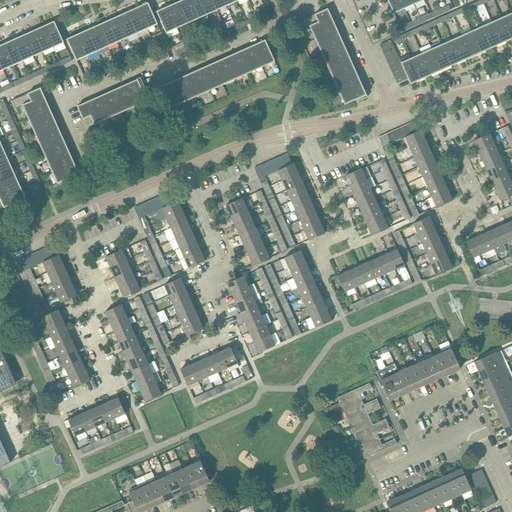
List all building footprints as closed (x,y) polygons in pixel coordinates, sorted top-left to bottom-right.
[(187,24),(197,19),(187,0),(181,0),(177,2),(187,24)] [(187,0),(197,19),(207,15),(200,0),(187,0)] [(200,0),(207,15),(217,10),(212,0),(200,0)] [(212,0),(217,10),(227,6),(224,0),(212,0)] [(400,0),(387,0),(394,13),(404,9),(400,0)] [(400,0),(404,9),(414,4),(412,0),(400,0)] [(167,7),(176,28),(187,24),(177,2),(167,7)] [(147,29),(158,24),(148,3),(138,7),(147,29)] [(137,33),(147,29),(138,7),(128,12),(137,33)] [(167,7),(156,11),(169,38),(179,33),(176,28),(167,7)] [(261,8),(254,12),(256,16),(258,20),(266,17),(265,15),(264,13),(263,13),(261,8)] [(331,17),(328,8),(299,21),(302,30),(310,26),(310,27),(311,26),(314,33),(315,32),(318,38),(315,39),(316,40),(317,39),(320,46),(321,45),(323,51),(321,52),(321,53),(323,52),(326,59),(327,58),(329,64),(327,65),(327,66),(328,65),(331,72),(333,71),(335,77),(333,78),(333,79),(334,78),(337,85),(338,84),(341,90),(338,91),(339,92),(340,91),(343,98),(344,97),(347,103),(344,104),(345,105),(364,96),(364,97),(369,95),(366,91),(362,92),(359,84),(363,82),(361,78),(357,79),(353,71),(357,69),(355,65),(351,66),(347,58),(351,56),(349,52),(345,54),(341,45),(345,43),(343,39),(339,40),(336,32),(340,30),(337,26),(333,28),(329,18),(331,17)] [(127,38),(137,33),(128,12),(117,16),(127,38)] [(449,13),(441,17),(443,22),(451,18),(449,13)] [(511,38),(511,13),(502,18),(511,39),(511,38)] [(107,21),(117,42),(127,38),(117,16),(107,21)] [(441,17),(433,20),(435,25),(443,22),(441,17)] [(502,18),(492,22),(501,43),(511,39),(502,18)] [(44,26),(53,47),(64,43),(54,21),(44,26)] [(107,47),(117,42),(107,21),(97,25),(107,47)] [(429,22),(421,26),(423,31),(431,27),(429,22)] [(492,22),(481,27),(491,48),(501,43),(492,22)] [(402,31),(410,28),(408,23),(400,27),(402,31)] [(87,30),(97,51),(107,47),(97,25),(87,30)] [(43,52),(53,47),(44,26),(34,30),(43,52)] [(421,26),(413,30),(415,34),(423,31),(421,26)] [(481,27),(471,31),(481,52),(491,48),(481,27)] [(33,56),(43,52),(34,30),(24,35),(33,56)] [(87,56),(97,51),(87,30),(77,34),(87,56)] [(409,31),(401,35),(403,40),(411,36),(409,31)] [(471,31),(461,36),(471,57),(481,52),(471,31)] [(154,44),(156,48),(166,43),(161,32),(152,36),(156,43),(154,44)] [(77,34),(67,39),(76,60),(87,56),(77,34)] [(14,39),(23,61),(33,56),(24,35),(14,39)] [(461,36),(451,40),(461,62),(471,57),(461,36)] [(161,86),(161,87),(153,90),(169,127),(178,123),(171,108),(171,107),(177,104),(177,103),(182,100),(183,102),(184,102),(184,101),(190,98),(190,97),(195,94),(196,97),(197,96),(197,95),(203,92),(203,91),(208,89),(209,91),(210,90),(210,89),(216,86),(216,85),(221,83),(222,85),(223,85),(223,83),(229,81),(229,79),(234,77),(235,79),(236,79),(236,78),(242,75),(242,74),(247,71),(248,73),(249,73),(248,72),(255,69),(255,68),(260,65),(261,68),(262,67),(261,66),(268,63),(267,62),(273,60),(274,62),(275,61),(266,42),(267,42),(266,37),(261,40),(263,44),(255,47),(253,43),(248,45),(250,50),(242,53),(240,49),(235,51),(237,55),(229,59),(227,55),(222,57),(224,61),(216,65),(214,61),(209,63),(211,67),(203,71),(201,67),(196,69),(198,73),(190,76),(188,72),(183,74),(185,79),(177,82),(175,78),(170,80),(172,84),(162,89),(161,86)] [(13,65),(23,61),(14,39),(4,44),(13,65)] [(393,45),(390,40),(380,45),(382,50),(393,45)] [(451,40),(441,45),(451,66),(461,62),(451,40)] [(0,45),(0,62),(3,70),(13,65),(4,44),(0,45)] [(132,48),(134,53),(136,57),(144,54),(142,49),(140,50),(138,45),(132,48)] [(395,51),(393,45),(382,50),(384,56),(395,51)] [(441,45),(431,49),(441,71),(451,66),(441,45)] [(431,49),(421,54),(431,75),(441,71),(431,49)] [(384,56),(387,61),(398,56),(395,51),(384,56)] [(120,54),(112,57),(114,62),(116,66),(124,63),(122,58),(120,54)] [(421,54),(411,58),(421,80),(431,75),(421,54)] [(400,62),(398,56),(387,61),(389,67),(400,62)] [(72,61),(70,57),(62,60),(63,65),(72,61)] [(403,67),(405,73),(408,79),(410,84),(421,80),(411,58),(401,63),(403,67)] [(392,72),(403,67),(401,63),(400,62),(389,67),(392,72)] [(405,73),(403,67),(392,72),(394,78),(405,73)] [(397,83),(408,79),(405,73),(394,78),(397,83)] [(85,103),(77,106),(87,127),(94,124),(95,126),(88,130),(92,139),(100,136),(99,133),(95,124),(95,123),(101,120),(101,119),(106,116),(107,118),(108,118),(108,117),(114,114),(114,113),(119,110),(120,113),(121,112),(121,111),(127,108),(127,107),(132,105),(133,107),(134,107),(134,106),(134,105),(140,102),(140,101),(145,99),(146,101),(147,101),(143,91),(142,90),(142,89),(139,82),(140,81),(138,77),(133,79),(134,81),(135,82),(127,86),(126,84),(125,83),(123,83),(120,85),(121,86),(122,88),(114,92),(113,90),(112,88),(110,89),(107,91),(108,92),(109,94),(101,98),(100,96),(99,94),(97,95),(94,96),(95,98),(96,100),(86,105),(85,103)] [(41,87),(12,100),(16,108),(23,105),(22,105),(44,95),(41,87)] [(44,96),(44,95),(22,105),(23,105),(23,106),(24,105),(27,112),(28,111),(31,117),(28,118),(52,108),(50,105),(46,106),(42,97),(44,96)] [(34,124),(36,130),(34,131),(58,121),(56,118),(52,119),(48,111),(52,110),(52,108),(28,118),(29,119),(30,118),(33,125),(34,124)] [(40,144),(63,134),(62,131),(58,132),(54,124),(58,122),(58,121),(34,131),(34,132),(36,131),(38,138),(40,137),(42,143),(40,144)] [(413,122),(408,124),(413,134),(418,131),(413,122)] [(408,124),(403,126),(408,136),(413,134),(408,124)] [(403,126),(398,128),(403,138),(405,137),(408,136),(403,126)] [(398,128),(393,131),(398,141),(403,138),(398,128)] [(413,134),(408,136),(405,137),(409,147),(425,140),(421,130),(418,131),(413,134)] [(393,131),(388,133),(392,143),(398,141),(393,131)] [(388,133),(383,135),(387,145),(392,143),(388,133)] [(45,150),(48,156),(46,157),(69,147),(68,144),(64,145),(60,137),(64,135),(63,134),(40,144),(40,145),(41,144),(44,151),(45,150)] [(494,144),(490,134),(473,141),(478,151),(494,144)] [(383,135),(378,138),(382,147),(387,145),(383,135)] [(409,147),(414,157),(430,150),(425,140),(409,147)] [(498,154),(494,144),(478,151),(482,161),(498,154)] [(51,170),(75,160),(73,157),(69,158),(66,150),(70,148),(69,147),(46,157),(46,158),(47,157),(50,164),(51,163),(54,169),(51,170)] [(384,151),(387,158),(392,155),(389,149),(384,151)] [(430,150),(414,157),(418,167),(434,160),(430,150)] [(286,167),(292,164),(287,153),(282,156),(286,167)] [(503,163),(498,154),(482,161),(487,171),(503,163)] [(395,162),(392,155),(387,158),(390,164),(395,162)] [(286,167),(282,156),(276,158),(281,169),(286,167)] [(0,172),(12,167),(7,157),(0,160),(0,172)] [(275,172),(278,171),(281,169),(276,158),(271,161),(275,172)] [(57,183),(58,184),(77,175),(77,176),(81,174),(79,169),(75,171),(72,163),(76,161),(75,160),(51,170),(52,171),(53,170),(56,177),(57,176),(59,182),(57,183)] [(418,167),(423,177),(439,170),(434,160),(418,167)] [(265,163),(270,174),(275,172),(271,161),(265,163)] [(380,165),(383,171),(388,169),(386,162),(380,165)] [(260,166),(264,177),(270,174),(265,163),(260,166)] [(507,173),(503,163),(487,171),(491,181),(507,173)] [(286,167),(281,169),(278,171),(282,181),(298,174),(294,164),(292,164),(286,167)] [(260,166),(254,168),(259,179),(264,177),(260,166)] [(368,166),(345,176),(350,186),(366,179),(372,176),(368,166)] [(0,184),(16,177),(12,167),(0,172),(0,184)] [(391,175),(388,169),(383,171),(386,177),(391,175)] [(393,171),(396,177),(401,175),(398,169),(393,171)] [(439,170),(423,177),(427,187),(443,180),(439,170)] [(495,190),(511,183),(507,173),(491,181),(495,190)] [(298,174),(282,181),(287,191),(303,184),(298,174)] [(404,181),(401,175),(396,177),(398,184),(404,181)] [(0,196),(21,188),(16,177),(0,184),(0,196)] [(370,189),(366,179),(350,186),(354,196),(370,189)] [(261,183),(264,189),(269,187),(266,180),(261,183)] [(427,187),(431,197),(448,190),(443,180),(427,187)] [(389,184),(392,191),(397,188),(394,182),(389,184)] [(511,195),(511,184),(511,183),(495,190),(500,201),(511,195)] [(303,184),(287,191),(291,201),(307,193),(303,184)] [(272,193),(269,187),(264,189),(266,196),(272,193)] [(0,198),(4,208),(25,198),(21,188),(0,196),(0,198)] [(400,195),(397,188),(392,191),(395,197),(400,195)] [(402,191),(404,197),(410,195),(407,188),(402,191)] [(375,199),(370,189),(354,196),(359,206),(375,199)] [(172,204),(177,201),(173,190),(167,193),(172,204)] [(448,190),(431,197),(436,207),(452,200),(448,190)] [(172,204),(167,193),(162,195),(167,206),(172,204)] [(307,193),(291,201),(295,211),(312,203),(307,193)] [(265,200),(262,194),(257,196),(260,203),(265,200)] [(161,209),(162,208),(167,206),(162,195),(156,198),(161,209)] [(413,201),(410,195),(404,197),(407,203),(413,201)] [(156,198),(151,200),(155,211),(161,209),(156,198)] [(230,216),(247,209),(242,198),(226,206),(230,216)] [(379,208),(375,199),(359,206),(363,216),(379,208)] [(151,200),(145,203),(150,214),(155,211),(151,200)] [(268,207),(265,200),(260,203),(263,209),(268,207)] [(270,203),(272,209),(278,207),(275,200),(270,203)] [(166,218),(182,211),(178,201),(177,201),(172,204),(167,206),(162,208),(166,218)] [(398,204),(401,211),(406,208),(403,202),(398,204)] [(140,205),(144,216),(150,214),(145,203),(140,205)] [(312,203),(295,211),(300,220),(316,213),(312,203)] [(140,205),(134,208),(139,219),(144,216),(140,205)] [(281,213),(278,207),(272,209),(275,215),(281,213)] [(384,218),(379,208),(363,216),(367,226),(384,218)] [(409,214),(406,208),(401,211),(404,217),(409,214)] [(413,217),(419,215),(416,208),(411,211),(413,217)] [(235,226),(251,218),(247,209),(230,216),(235,226)] [(182,211),(166,218),(171,228),(187,221),(182,211)] [(316,213),(300,220),(304,230),(320,223),(316,213)] [(274,220),(271,214),(266,216),(269,222),(274,220)] [(429,217),(413,224),(418,234),(434,227),(429,217)] [(239,236),(256,228),(251,218),(235,226),(239,236)] [(388,228),(384,218),(367,226),(372,236),(388,228)] [(141,222),(143,229),(149,226),(146,220),(141,222)] [(277,226),(274,220),(269,222),(272,229),(277,226)] [(278,222),(281,229),(287,226),(284,220),(278,222)] [(171,228),(164,231),(169,241),(175,238),(191,231),(187,221),(171,228)] [(320,223),(304,230),(309,240),(325,233),(320,223)] [(503,244),(511,240),(511,238),(506,224),(496,228),(503,244)] [(143,229),(146,235),(152,232),(149,226),(143,229)] [(290,233),(287,226),(281,229),(284,235),(290,233)] [(434,227),(418,234),(422,244),(438,237),(434,227)] [(244,245),(260,238),(256,228),(239,236),(244,245)] [(486,233),(493,249),(503,244),(496,228),(486,233)] [(191,231),(175,238),(180,248),(196,241),(191,231)] [(283,240),(280,233),(275,236),(278,242),(283,240)] [(483,253),(493,249),(486,233),(476,237),(483,253)] [(395,236),(398,243),(403,241),(400,234),(395,236)] [(438,237),(422,244),(426,254),(443,246),(438,237)] [(466,242),(473,258),(483,253),(476,237),(466,242)] [(248,255),(264,248),(260,238),(244,245),(248,255)] [(152,248),(158,246),(155,239),(149,242),(152,248)] [(286,246),(283,240),(278,242),(280,249),(286,246)] [(290,249),(296,246),(293,240),(287,242),(290,249)] [(196,241),(180,248),(184,258),(200,251),(196,241)] [(406,247),(403,241),(398,243),(401,249),(406,247)] [(141,246),(144,252),(150,250),(147,243),(141,246)] [(52,258),(58,256),(52,245),(47,247),(52,258)] [(152,248),(155,255),(160,252),(158,246),(152,248)] [(443,246),(426,254),(431,264),(447,256),(443,246)] [(52,258),(47,247),(41,250),(46,261),(52,258)] [(253,265),(269,258),(264,248),(248,255),(253,265)] [(388,253),(395,269),(404,265),(397,249),(388,253)] [(41,263),(43,262),(46,261),(41,250),(36,252),(41,263)] [(110,267),(127,260),(122,250),(106,257),(110,267)] [(152,256),(150,250),(144,252),(147,258),(152,256)] [(200,251),(184,258),(189,268),(205,261),(200,251)] [(300,251),(285,258),(289,268),(305,261),(300,251)] [(36,252),(30,254),(35,265),(41,263),(36,252)] [(385,274),(395,269),(388,253),(378,258),(385,274)] [(25,257),(30,268),(35,265),(30,254),(25,257)] [(404,256),(407,263),(412,260),(409,254),(404,256)] [(59,255),(58,256),(52,258),(46,261),(43,262),(47,272),(64,265),(59,255)] [(447,256),(431,264),(435,274),(452,266),(447,256)] [(19,259),(23,268),(24,270),(30,268),(25,257),(19,259)] [(505,265),(511,262),(509,257),(502,260),(505,265)] [(375,278),(385,274),(378,258),(368,262),(375,278)] [(158,262),(161,268),(167,266),(164,259),(158,262)] [(115,277),(131,270),(127,260),(110,267),(115,277)] [(407,263),(409,269),(415,266),(412,260),(407,263)] [(289,268),(293,278),(309,271),(305,261),(289,268)] [(365,283),(375,278),(368,262),(358,267),(365,283)] [(150,265),(153,272),(158,269),(156,263),(150,265)] [(491,271),(498,268),(495,263),(489,266),(491,271)] [(264,267),(267,273),(273,271),(270,264),(264,267)] [(64,265),(47,272),(52,282),(68,275),(64,265)] [(167,266),(161,268),(164,274),(166,278),(171,276),(169,272),(167,266)] [(485,274),(491,271),(489,266),(483,269),(485,274)] [(355,287),(365,283),(358,267),(347,271),(355,287)] [(262,268),(256,270),(259,277),(265,274),(262,268)] [(158,269),(153,272),(156,278),(161,276),(158,269)] [(119,287),(135,280),(131,270),(115,277),(119,287)] [(309,271),(293,278),(298,288),(314,280),(309,271)] [(345,292),(355,287),(347,271),(338,276),(345,292)] [(26,274),(29,281),(34,278),(31,272),(26,274)] [(416,282),(421,280),(418,274),(413,276),(416,282)] [(68,275),(52,282),(56,292),(72,285),(68,275)] [(232,294),(248,286),(243,276),(227,283),(232,294)] [(29,281),(32,287),(37,284),(34,278),(29,281)] [(180,278),(165,286),(169,296),(185,289),(180,278)] [(271,280),(273,287),(279,284),(276,278),(271,280)] [(124,297),(140,290),(135,280),(119,287),(124,297)] [(298,288),(302,297),(318,290),(314,280),(298,288)] [(262,284),(265,291),(271,288),(268,282),(262,284)] [(396,291),(403,288),(401,283),(394,286),(396,291)] [(273,287),(276,293),(282,291),(279,284),(273,287)] [(72,285),(56,292),(61,302),(77,295),(72,285)] [(253,296),(248,286),(232,294),(236,303),(253,296)] [(273,294),(271,288),(265,291),(268,297),(273,294)] [(185,289),(169,296),(173,306),(189,298),(185,289)] [(387,289),(381,292),(383,297),(389,294),(387,289)] [(318,290),(302,297),(307,307),(323,300),(318,290)] [(35,294),(38,300),(43,298),(40,291),(35,294)] [(377,300),(383,297),(381,292),(374,295),(377,300)] [(142,295),(145,302),(150,299),(148,293),(142,295)] [(257,306),(253,296),(236,303),(241,313),(257,306)] [(139,297),(134,299),(137,305),(142,303),(139,297)] [(46,304),(43,298),(38,300),(41,307),(46,304)] [(189,298),(173,306),(178,315),(194,308),(189,298)] [(279,300),(282,306),(288,304),(285,298),(279,300)] [(367,298),(361,301),(363,306),(370,303),(367,298)] [(307,307),(311,317),(327,310),(323,300),(307,307)] [(271,304),(274,310),(279,308),(277,301),(271,304)] [(357,309),(363,306),(361,301),(354,303),(357,309)] [(282,306),(285,313),(290,310),(288,304),(282,306)] [(110,322),(126,315),(121,305),(105,312),(110,322)] [(261,316),(257,306),(241,313),(245,323),(261,316)] [(151,316),(157,313),(154,307),(148,309),(151,316)] [(194,308),(178,315),(182,325),(198,318),(194,308)] [(282,314),(279,308),(274,310),(277,316),(282,314)] [(42,317),(47,327),(63,320),(58,310),(42,317)] [(148,317),(146,310),(140,313),(143,319),(148,317)] [(327,310),(311,317),(316,327),(332,320),(327,310)] [(151,316),(154,322),(159,319),(157,313),(151,316)] [(114,332),(130,325),(126,315),(110,322),(114,332)] [(266,326),(261,316),(245,323),(250,333),(266,326)] [(151,323),(148,317),(143,319),(146,325),(151,323)] [(291,326),(296,324),(294,317),(288,320),(291,326)] [(198,318),(182,325),(187,335),(203,328),(198,318)] [(63,320),(47,327),(51,337),(67,330),(63,320)] [(280,323),(283,330),(288,328),(285,321),(280,323)] [(24,325),(26,332),(32,329),(29,323),(24,325)] [(299,330),(296,324),(291,326),(294,333),(299,330)] [(119,342),(135,334),(130,325),(114,332),(119,342)] [(157,329),(160,335),(165,333),(162,326),(157,329)] [(270,336),(266,326),(250,333),(254,343),(270,336)] [(288,328),(283,330),(286,336),(287,340),(293,337),(291,334),(288,328)] [(51,337),(56,347),(72,340),(67,330),(51,337)] [(157,336),(154,330),(149,332),(152,339),(157,336)] [(418,331),(412,335),(419,346),(425,342),(418,331)] [(160,335),(163,342),(168,339),(165,333),(160,335)] [(123,352),(139,344),(135,334),(119,342),(123,352)] [(33,345),(38,343),(35,336),(30,339),(33,345)] [(160,343),(157,336),(152,339),(155,345),(160,343)] [(275,346),(270,336),(254,343),(259,353),(275,346)] [(56,347),(60,357),(76,350),(72,340),(56,347)] [(448,341),(439,345),(442,351),(451,373),(461,368),(459,365),(451,347),(448,341)] [(33,345),(36,352),(41,349),(38,343),(33,345)] [(127,361),(144,354),(139,344),(123,352),(127,361)] [(0,466),(10,462),(0,439),(0,391),(16,384),(15,381),(0,347),(0,466)] [(239,367),(237,364),(238,363),(230,347),(220,352),(227,368),(229,371),(239,367)] [(76,350),(60,357),(64,367),(81,359),(76,350)] [(166,356),(163,350),(158,352),(161,358),(166,356)] [(433,355),(443,376),(451,373),(442,351),(433,355)] [(210,356),(218,372),(227,368),(220,352),(210,356)] [(479,372),(500,362),(495,352),(474,362),(479,372)] [(148,364),(144,354),(127,361),(132,371),(148,364)] [(424,359),(434,380),(443,376),(433,355),(424,359)] [(39,359),(42,365),(47,363),(44,356),(39,359)] [(169,362),(166,356),(161,358),(163,365),(169,362)] [(201,361),(208,377),(218,372),(210,356),(201,361)] [(64,367),(69,376),(85,369),(81,359),(64,367)] [(415,363),(425,384),(434,380),(424,359),(415,363)] [(191,365),(198,381),(208,377),(201,361),(191,365)] [(483,381),(504,371),(500,362),(479,372),(483,381)] [(42,365),(44,371),(50,369),(47,363),(42,365)] [(406,366),(416,388),(425,384),(415,363),(406,366)] [(152,374),(148,364),(132,371),(136,381),(152,374)] [(395,364),(386,368),(389,374),(398,396),(407,392),(398,370),(395,364)] [(181,370),(188,386),(198,381),(191,365),(181,370)] [(398,370),(407,392),(416,388),(406,366),(398,370)] [(85,369),(69,376),(73,387),(89,379),(85,369)] [(175,376),(172,369),(166,372),(169,378),(175,376)] [(504,371),(483,381),(487,390),(508,381),(511,378),(511,374),(509,369),(504,371)] [(157,384),(152,374),(136,381),(141,391),(157,384)] [(398,396),(389,374),(380,378),(389,400),(398,396)] [(50,385),(56,382),(53,376),(47,378),(50,385)] [(178,382),(175,376),(169,378),(172,384),(178,382)] [(236,386),(242,383),(239,378),(233,381),(236,386)] [(229,389),(236,386),(233,381),(227,384),(229,389)] [(491,399),(511,389),(508,381),(487,390),(491,399)] [(50,385),(53,391),(59,389),(56,382),(50,385)] [(359,393),(372,388),(370,383),(337,398),(339,403),(341,408),(361,399),(359,393)] [(145,401),(161,394),(157,384),(141,391),(145,401)] [(220,387),(213,389),(216,395),(222,392),(220,387)] [(209,398),(216,395),(213,389),(207,392),(209,398)] [(495,409),(511,401),(511,389),(491,399),(495,409)] [(196,404),(202,401),(200,396),(193,398),(196,404)] [(118,397),(108,402),(115,418),(117,424),(128,419),(125,414),(118,397)] [(341,408),(346,418),(379,403),(377,399),(364,404),(361,399),(341,408)] [(499,418),(511,412),(511,401),(495,409),(499,418)] [(98,406),(105,423),(115,418),(108,402),(98,406)] [(339,403),(331,407),(333,411),(341,408),(339,403)] [(368,413),(381,408),(379,403),(346,418),(350,428),(370,419),(368,413)] [(98,406),(88,411),(95,427),(105,423),(98,406)] [(88,411),(78,415),(85,431),(95,427),(88,411)] [(511,412),(499,418),(503,427),(511,423),(511,412)] [(78,415),(68,420),(75,436),(85,431),(78,415)] [(353,433),(355,438),(388,423),(386,419),(373,424),(370,419),(350,428),(353,433)] [(355,438),(359,448),(379,439),(377,434),(390,428),(388,423),(355,438)] [(511,423),(503,427),(508,437),(511,435),(511,423)] [(123,436),(129,433),(127,428),(121,431),(123,436)] [(123,436),(121,431),(114,434),(117,439),(123,436)] [(99,435),(92,438),(94,442),(97,448),(103,445),(101,440),(99,435)] [(103,445),(110,442),(107,437),(101,440),(103,445)] [(379,439),(359,448),(364,458),(397,443),(395,439),(381,444),(379,439)] [(83,454),(90,451),(87,446),(81,449),(83,454)] [(350,456),(343,459),(346,464),(352,461),(350,456)] [(165,472),(180,466),(177,459),(162,466),(165,472)] [(190,463),(200,485),(209,481),(199,459),(190,463)] [(182,467),(191,489),(200,485),(190,463),(182,467)] [(173,471),(183,493),(191,489),(182,467),(173,471)] [(471,489),(465,476),(462,468),(452,473),(462,494),(471,489)] [(484,475),(481,469),(470,474),(473,480),(484,475)] [(164,475),(174,497),(183,493),(173,471),(164,475)] [(462,494),(452,473),(443,477),(452,498),(462,494)] [(155,479),(165,501),(174,497),(164,475),(155,479)] [(475,485),(486,480),(484,475),(473,480),(475,485)] [(452,498),(443,477),(433,481),(443,502),(452,498)] [(146,483),(156,505),(165,501),(155,479),(146,483)] [(478,491),(489,486),(486,480),(475,485),(478,491)] [(443,502),(433,481),(424,485),(433,506),(443,502)] [(138,487),(148,509),(156,505),(146,483),(138,487)] [(433,506),(424,485),(415,490),(424,511),(433,506)] [(480,496),(491,491),(489,486),(478,491),(480,496)] [(129,491),(131,496),(138,511),(140,511),(148,509),(138,487),(129,491)] [(421,511),(424,511),(415,490),(405,494),(413,511),(421,511)] [(482,502),(493,497),(491,491),(480,496),(482,502)] [(413,511),(405,494),(396,498),(402,511),(413,511)] [(482,502),(485,507),(496,502),(493,497),(482,502)] [(402,511),(396,498),(386,502),(390,511),(402,511)] [(122,501),(96,511),(111,511),(124,505),(122,501)]
